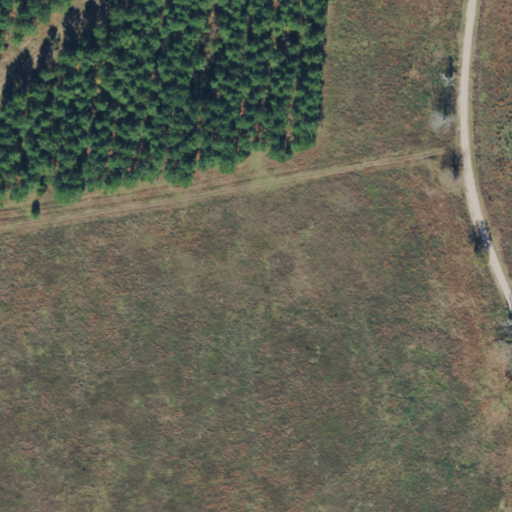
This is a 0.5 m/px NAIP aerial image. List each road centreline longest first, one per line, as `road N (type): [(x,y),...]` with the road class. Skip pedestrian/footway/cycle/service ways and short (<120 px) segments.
road 1 (residential): [(511,283),(475,142),(483,0)]
road 2 (residential): [(511,403),(333,464),(283,511)]
